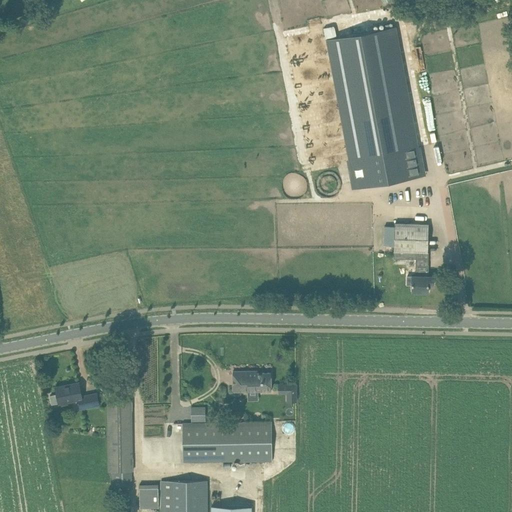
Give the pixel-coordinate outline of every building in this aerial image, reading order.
[(327,38),(339,36),(337,25),(325,27),(327,38)] [(387,180),(421,174),(416,147),(393,27),(327,40),(354,187),(377,182),(376,179),(386,178),(387,180)] [(441,65),(428,66),(428,75),(442,75),(441,65)] [(428,265),(429,224),(395,223),(395,226),(384,226),(384,245),(394,245),(394,258),(416,259),(416,275),(407,275),(406,284),(412,284),(412,291),(414,291),(414,293),(421,293),(421,291),(429,291),(429,285),(434,285),(434,275),(428,275),(428,265)] [(257,370),(233,371),(233,391),(271,390),(271,372),(257,372),(257,370)] [(52,395),(50,395),(52,404),(59,403),(61,402),(62,405),(67,403),(67,401),(79,399),(81,408),(99,405),(97,393),(82,396),(79,382),(69,384),(69,385),(65,386),(65,385),(56,387),(57,393),(52,394),(52,395)] [(297,383),(279,384),(279,394),(287,393),(287,401),(297,401),(297,383)] [(112,470),(113,487),(132,486),(132,469),(135,469),(133,399),(107,399),(109,470),(112,470)] [(206,404),(192,404),(192,422),(182,422),(183,461),(273,460),(272,420),(206,421),(206,404)] [(162,479),(162,511),(208,511),(208,479),(162,479)] [(140,507),(159,507),(159,483),(140,483),(140,507)] [(256,511),(257,502),(213,500),(212,511),(256,511)]
